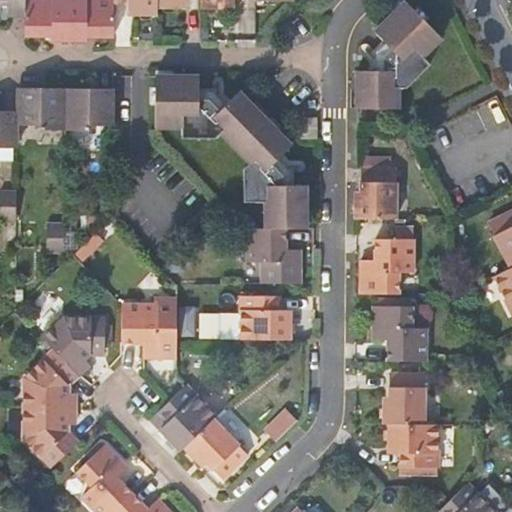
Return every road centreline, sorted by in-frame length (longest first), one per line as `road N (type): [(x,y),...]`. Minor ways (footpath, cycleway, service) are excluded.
road 1 (residential): [(246,511),(308,454),(330,412),(335,57)]
road 2 (residential): [(0,60),(335,57)]
